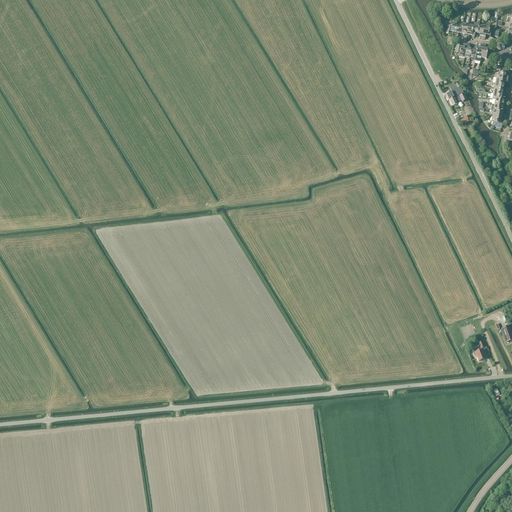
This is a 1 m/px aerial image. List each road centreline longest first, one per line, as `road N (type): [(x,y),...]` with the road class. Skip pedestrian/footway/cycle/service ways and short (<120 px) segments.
road 1 (unclassified): [(0,425),(511,376)]
road 2 (unclassified): [(511,238),(395,0)]
